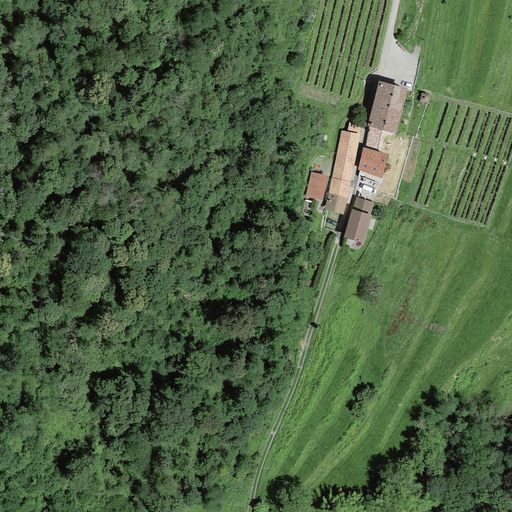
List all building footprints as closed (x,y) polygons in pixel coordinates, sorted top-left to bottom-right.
[(407,88),(378,81),(367,126),(368,127),(381,130),(396,133),(407,88)] [(362,125),(349,122),(347,132),(341,131),(331,178),(350,182),(362,125)] [(377,151),(381,130),(368,127),(365,148),(377,151)] [(365,148),(363,147),(357,170),(381,178),(389,155),(377,151),(365,148)] [(327,176),(311,172),(305,196),(322,200),(327,176)] [(347,198),(350,182),(331,178),(328,193),(347,198)] [(343,214),(347,198),(328,193),(324,210),(343,214)] [(373,203),(356,197),(352,209),(351,209),(343,238),(363,244),(371,216),(370,215),(373,203)]
